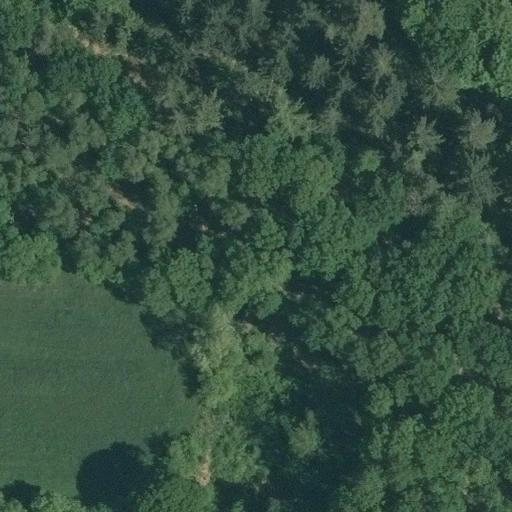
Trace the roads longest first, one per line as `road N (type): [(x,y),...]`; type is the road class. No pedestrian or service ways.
road 1 (tertiary): [(511,138),(368,0)]
road 2 (track): [(383,184),(511,308)]
